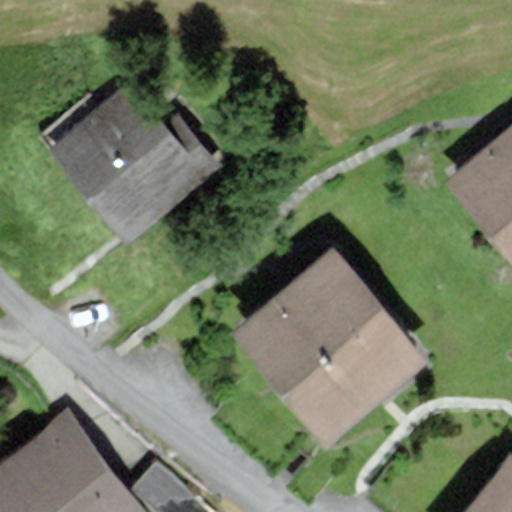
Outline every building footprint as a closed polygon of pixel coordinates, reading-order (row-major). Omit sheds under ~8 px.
[(164,122),(132,82),(58,142),(129,229),(217,158),(179,111),(164,122)] [(511,126),(456,171),(511,241),(511,126)] [(418,349),(330,243),(240,317),(327,423),(418,349)] [(138,511),(66,413),(0,461),(0,495),(12,511),(138,511)] [(511,511),(511,452),(461,511),(511,511)]
